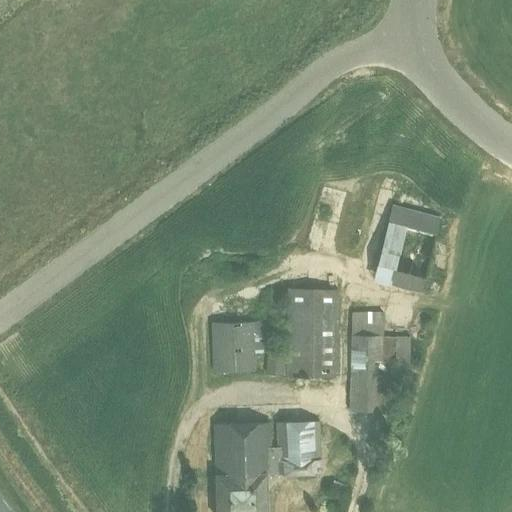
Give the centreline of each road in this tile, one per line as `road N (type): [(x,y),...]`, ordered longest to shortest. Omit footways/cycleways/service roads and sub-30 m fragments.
road 1 (unclassified): [(0,316),(336,61),(410,41)]
road 2 (unclassified): [(410,41),(432,76),(511,147)]
